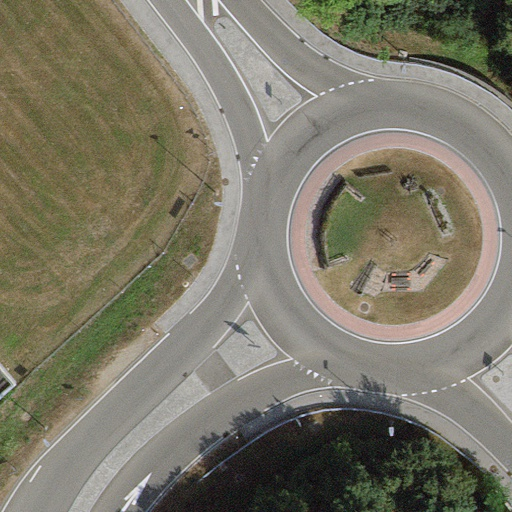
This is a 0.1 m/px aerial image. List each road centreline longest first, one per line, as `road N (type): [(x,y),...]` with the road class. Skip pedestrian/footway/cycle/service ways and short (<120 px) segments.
road 1 (secondary): [(67,511),(104,459),(282,319)]
road 2 (secondary): [(511,188),(490,151),(433,112),(364,107),(302,136)]
road 3 (secondary): [(282,319),(323,354),(374,371),(428,365),(476,339)]
road 4 (secondary): [(302,136),(279,161),(255,223),(265,290),(282,319)]
road 5 (secondary): [(198,0),(302,136)]
